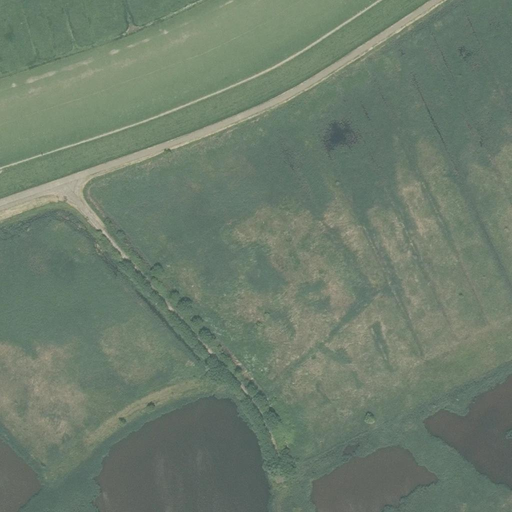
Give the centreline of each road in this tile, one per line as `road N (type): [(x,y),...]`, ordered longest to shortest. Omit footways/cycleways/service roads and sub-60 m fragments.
road 1 (track): [(0,195),(291,84),(425,0)]
road 2 (track): [(57,175),(254,401),(277,472)]
